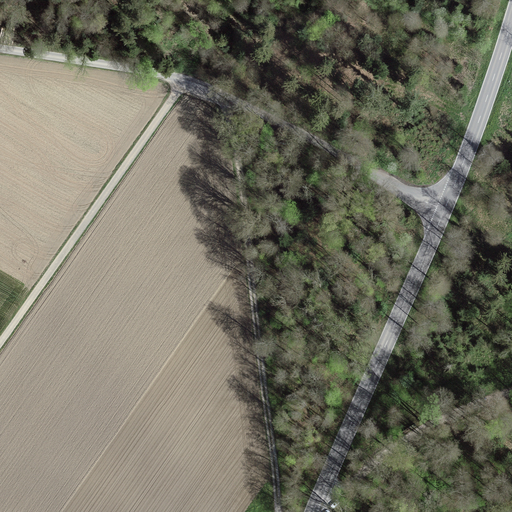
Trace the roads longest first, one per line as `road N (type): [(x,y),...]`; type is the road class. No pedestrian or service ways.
road 1 (tertiary): [(314,511),(511,33)]
road 2 (track): [(231,100),(287,511)]
road 3 (track): [(0,342),(186,79)]
road 4 (track): [(231,100),(445,209)]
road 5 (track): [(0,45),(186,79),(231,100)]
road 6 (track): [(315,510),(385,458),(505,396)]
